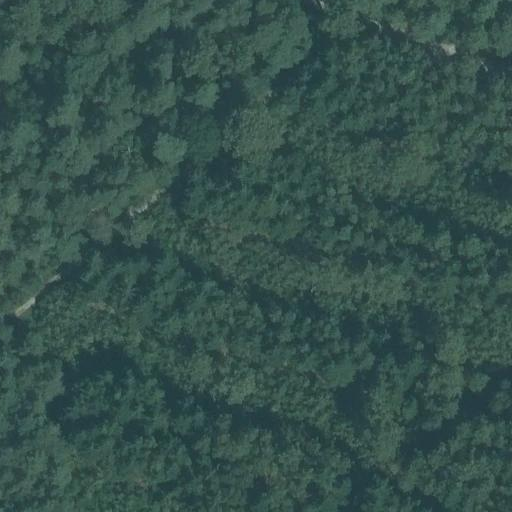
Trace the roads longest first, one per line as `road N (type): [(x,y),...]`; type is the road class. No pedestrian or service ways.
road 1 (track): [(299,0),(511,81)]
road 2 (track): [(0,87),(148,0)]
